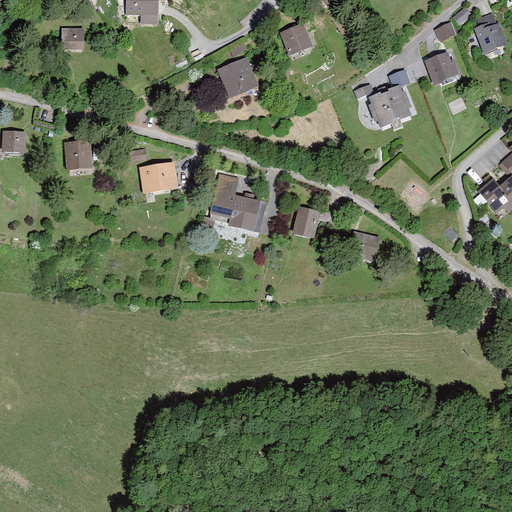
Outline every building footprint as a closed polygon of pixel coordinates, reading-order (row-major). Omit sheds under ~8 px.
[(15,0),(0,0),(0,8),(16,1),(15,0)] [(164,0),(131,0),(131,18),(146,18),(146,27),(164,27),(164,0)] [(468,7),(456,17),(461,24),(474,14),(468,7)] [(454,22),(437,29),(443,43),(460,35),(454,22)] [(499,24),(478,33),(488,56),(509,47),(499,24)] [(311,29),(289,37),(298,61),(320,52),(311,29)] [(92,33),(72,33),(72,53),(91,53),(92,33)] [(452,55),(431,64),(442,88),(463,78),(452,55)] [(251,63),(223,74),(234,101),(262,89),(251,63)] [(360,106),(371,101),(383,128),(416,114),(407,93),(415,89),(409,76),(393,83),(396,90),(379,97),(375,89),(357,97),(360,106)] [(26,130),(2,129),(1,150),(25,151),(26,130)] [(493,172),(477,186),(496,208),(502,203),(509,212),(511,209),(511,140),(508,144),(511,148),(511,150),(500,161),(509,171),(499,180),(493,172)] [(89,141),(64,143),(66,171),(91,169),(89,141)] [(175,160),(140,165),(144,190),(179,185),(175,160)] [(257,226),(263,200),(234,193),(238,177),(218,172),(210,208),(235,214),(233,221),(257,226)] [(320,209),(298,205),(294,229),(316,232),(320,209)] [(385,233),(354,229),(350,254),(382,258),(385,233)]
